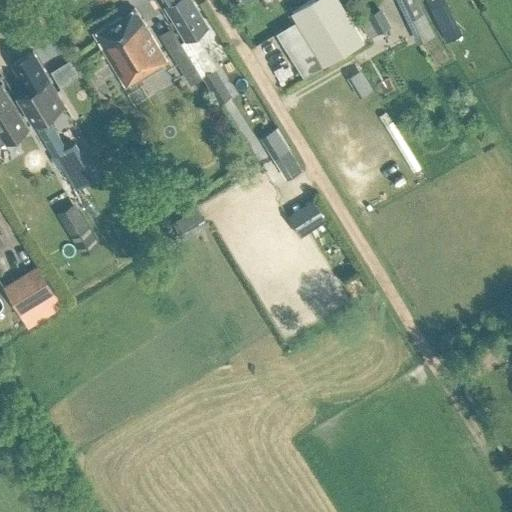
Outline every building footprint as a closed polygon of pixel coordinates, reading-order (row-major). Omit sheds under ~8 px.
[(187,0),(164,0),(186,35),(179,39),(180,40),(188,54),(217,101),(231,93),(214,65),(213,65),(209,59),(212,57),(203,42),(202,43),(195,31),(205,24),(190,1),(189,2),(187,0)] [(303,75),(364,38),(340,0),(310,0),(292,11),(296,18),(276,31),(303,75)] [(423,10),(418,0),(397,0),(406,18),(423,10)] [(430,4),(436,23),(448,19),(442,0),(430,4)] [(451,0),(459,15),(472,9),(467,0),(451,0)] [(133,6),(92,30),(124,84),(165,59),(133,6)] [(180,40),(168,48),(176,61),(188,54),(180,40)] [(69,57),(78,76),(100,64),(91,45),(69,57)] [(32,49),(11,61),(27,87),(16,94),(32,121),(34,120),(54,153),(66,146),(46,113),(64,102),(32,49)] [(244,55),(226,59),(231,83),(249,80),(244,55)] [(0,141),(27,125),(0,83),(0,141)] [(82,110),(72,114),(81,138),(91,134),(82,110)] [(135,123),(130,133),(145,141),(151,131),(135,123)] [(60,162),(74,187),(95,175),(80,150),(60,162)] [(313,197),(287,213),(299,234),(325,218),(313,197)] [(69,202),(55,210),(68,231),(80,251),(99,240),(87,220),(81,209),(74,199),(69,202)] [(171,221),(182,238),(207,223),(196,206),(181,215),(171,221)] [(287,263),(298,280),(317,268),(306,251),(287,263)] [(37,262),(2,283),(27,324),(62,302),(37,262)]
